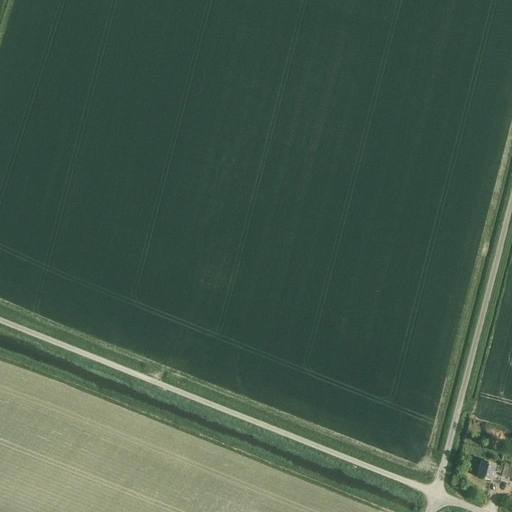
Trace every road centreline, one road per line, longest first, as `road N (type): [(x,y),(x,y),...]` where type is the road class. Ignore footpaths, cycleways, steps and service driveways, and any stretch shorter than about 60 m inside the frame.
road 1 (unclassified): [(436,494),(0,322)]
road 2 (unclassified): [(436,494),(511,201)]
